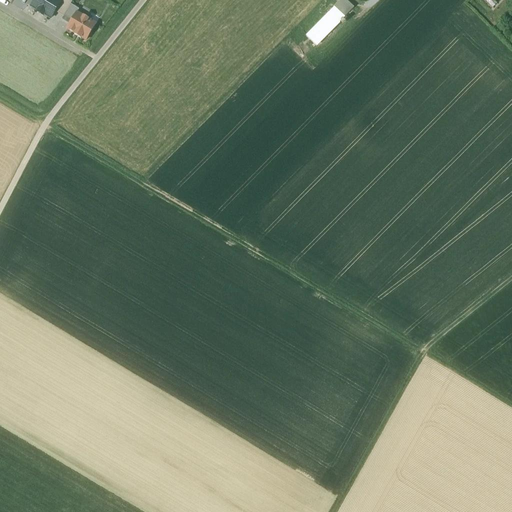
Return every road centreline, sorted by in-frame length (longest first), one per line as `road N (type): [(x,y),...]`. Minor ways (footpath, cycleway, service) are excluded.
road 1 (track): [(511,406),(0,98)]
road 2 (track): [(0,209),(44,125),(142,0)]
road 3 (track): [(334,511),(422,351)]
